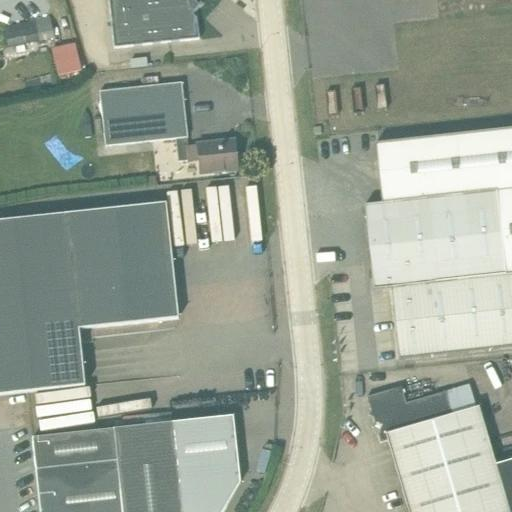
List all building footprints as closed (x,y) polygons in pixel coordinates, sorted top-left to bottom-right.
[(109,0),(114,48),(199,40),(198,28),(197,19),(193,15),(202,4),(201,3),(199,5),(193,0),(109,0)] [(56,40),(51,18),(4,29),(9,50),(56,40)] [(76,43),(52,48),(58,76),(82,71),(76,43)] [(182,84),(162,86),(101,92),(108,149),(179,140),(181,163),(199,161),(200,174),(237,170),(234,142),(184,147),(183,139),(187,138),(182,84)] [(344,88),(345,107),(383,105),(382,86),(344,88)] [(374,290),(391,288),(399,360),(511,347),(511,128),(375,144),(382,204),(364,206),(365,216),(374,290)] [(66,215),(79,330),(178,319),(166,204),(66,215)] [(0,395),(85,387),(79,330),(66,215),(0,221),(0,395)] [(407,407),(401,387),(366,398),(370,411),(368,416),(373,418),(374,423),(372,428),(380,432),(378,436),(380,443),(388,441),(408,511),(511,511),(511,460),(495,465),(478,407),(455,414),(449,395),(407,407)] [(223,511),(239,484),(232,417),(32,439),(40,511),(223,511)]
